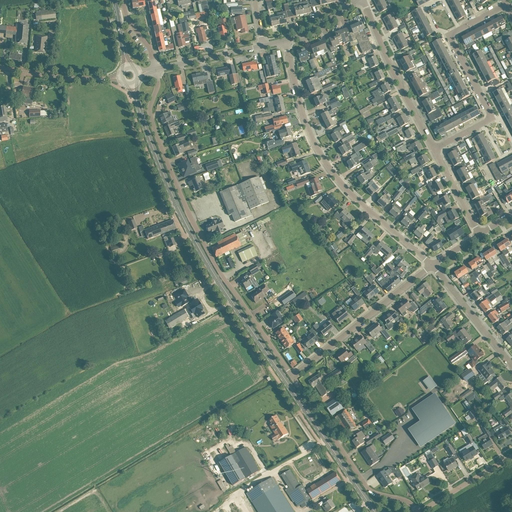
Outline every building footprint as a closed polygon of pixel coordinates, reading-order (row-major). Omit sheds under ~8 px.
[(144,0),(145,6),(148,6),(149,6),(150,11),(157,9),(155,1),(148,3),(147,0),(144,0)] [(178,3),(178,6),(181,6),(182,9),(186,8),(185,5),(184,5),(183,0),(177,0),(178,2),(177,2),(178,4),(178,3)] [(308,1),(301,3),(301,5),(302,7),(302,10),(303,13),(303,15),(307,14),(311,13),(311,12),(310,11),(310,9),(310,8),(309,7),(309,5),(308,1)] [(378,9),(381,13),(388,8),(385,2),(378,6),(379,8),(378,9)] [(301,3),(294,5),(295,9),(294,9),(295,11),(296,16),(303,15),(303,13),(302,10),(302,7),(301,5),(301,3)] [(459,3),(452,7),(454,11),(455,13),(463,10),(459,3)] [(422,12),(420,8),(412,12),(416,18),(423,15),(421,12),(422,12)] [(157,9),(150,11),(151,16),(151,17),(151,19),(158,18),(157,9)] [(32,20),(35,20),(35,21),(56,19),(55,10),(32,12),(32,20)] [(456,16),(458,20),(466,16),(463,10),(455,13),(457,16),(456,16)] [(286,12),(276,14),(277,18),(279,23),(279,25),(287,23),(286,22),(286,19),(291,18),(289,11),(286,11),(286,12)] [(391,15),(384,19),(386,23),(386,22),(388,25),(395,21),(391,15)] [(424,17),(423,15),(416,18),(419,25),(427,21),(425,17),(424,17)] [(235,18),(231,19),(232,25),(236,24),(236,25),(237,31),(241,30),(242,34),(248,32),(248,30),(246,21),(245,16),(235,18)] [(184,18),(179,19),(180,25),(178,26),(179,33),(177,34),(177,36),(177,37),(179,47),(185,46),(185,42),(189,41),(188,36),(188,35),(190,34),(187,17),(184,18)] [(226,17),(218,19),(220,27),(218,27),(220,33),(221,38),(227,37),(226,32),(225,27),(228,26),(226,17)] [(506,25),(502,17),(496,20),(500,28),(506,25)] [(158,18),(151,19),(152,22),(153,27),(160,26),(158,18)] [(275,18),(270,19),(272,27),(279,25),(279,23),(277,18),(275,18)] [(500,28),(496,20),(488,25),(492,32),(494,36),(496,34),(494,31),(500,28)] [(389,27),(388,28),(391,31),(398,27),(395,21),(388,25),(389,27)] [(429,24),(427,21),(419,25),(422,31),(429,27),(428,25),(429,24)] [(353,42),(356,40),(356,39),(366,35),(361,22),(350,27),(351,30),(351,31),(352,31),(352,32),(349,34),(353,42)] [(18,27),(7,26),(6,32),(18,33),(17,43),(26,44),(28,25),(18,24),(18,27)] [(160,26),(153,27),(155,33),(154,33),(155,35),(162,34),(168,32),(170,32),(169,29),(165,30),(165,28),(163,29),(162,25),(160,26)] [(492,32),(488,25),(479,29),(483,37),(492,32)] [(203,28),(195,30),(196,34),(198,33),(199,38),(200,43),(206,41),(205,36),(204,31),(207,30),(206,26),(202,27),(203,28)] [(425,37),(433,33),(431,29),(429,27),(422,31),(425,37)] [(483,37),(479,29),(471,34),(475,41),(476,44),(479,43),(477,40),(483,37)] [(341,31),(334,33),(336,36),(339,43),(342,42),(343,43),(346,42),(346,43),(349,42),(347,35),(346,35),(347,36),(344,37),(341,31)] [(503,33),(504,35),(500,38),(501,40),(509,36),(507,34),(506,31),(503,33)] [(402,33),(394,38),(396,41),(398,44),(405,40),(402,33)] [(162,34),(155,35),(156,38),(157,43),(164,42),(162,34)] [(471,34),(462,38),(468,49),(470,48),(468,44),(475,41),(471,34)] [(336,36),(329,39),(331,46),(329,47),(329,46),(328,46),(330,50),(331,52),(331,53),(334,52),(334,50),(337,49),(335,46),(339,45),(339,43),(336,36)] [(509,36),(501,40),(504,45),(507,44),(508,47),(511,45),(511,37),(510,39),(509,36)] [(37,37),(35,52),(45,53),(47,38),(37,37)] [(367,38),(362,40),(361,37),(359,38),(357,39),(360,48),(370,44),(367,38)] [(440,39),(437,41),(435,39),(429,42),(431,45),(433,44),(436,49),(443,45),(440,39)] [(398,46),(401,50),(408,46),(405,40),(398,44),(399,46),(398,46)] [(323,41),(317,44),(320,51),(323,50),(324,53),(327,52),(325,46),(323,41)] [(166,50),(169,49),(169,47),(165,48),(164,42),(157,43),(158,49),(159,52),(166,50)] [(320,51),(317,44),(311,46),(314,54),(315,57),(318,56),(316,52),(320,51)] [(368,53),(372,51),(370,44),(360,48),(364,57),(369,55),(368,53)] [(446,51),(443,45),(436,49),(439,55),(446,51)] [(304,49),(297,52),(299,57),(300,59),(299,59),(301,63),(309,60),(304,49)] [(277,58),(280,58),(279,50),(272,51),(273,55),(276,55),(277,58)] [(409,53),(401,57),(403,59),(400,61),(403,66),(411,62),(411,63),(413,61),(411,57),(411,56),(416,53),(414,50),(409,53)] [(449,56),(446,51),(439,55),(442,60),(449,56)] [(484,57),(481,51),(473,55),(476,61),(484,57)] [(331,52),(327,53),(331,62),(325,65),(327,69),(330,68),(336,65),(331,53),(331,52)] [(268,66),(268,65),(263,66),(265,78),(277,75),(275,67),(276,67),(273,56),(267,57),(269,65),(268,66)] [(361,59),(364,65),(369,63),(371,68),(378,65),(375,57),(368,60),(367,56),(361,59)] [(452,62),(449,56),(442,60),(444,66),(452,62)] [(487,62),(484,57),(476,61),(479,66),(487,62)] [(316,58),(312,60),(316,68),(318,73),(324,70),(323,68),(320,68),(316,58)] [(253,63),(253,62),(242,65),(243,71),(253,69),(253,70),(257,69),(257,67),(256,62),(253,63)] [(403,66),(406,72),(409,71),(410,73),(418,69),(417,67),(414,68),(411,63),(411,62),(403,66)] [(455,67),(452,62),(444,66),(447,72),(455,67)] [(490,68),(487,62),(479,66),(482,72),(490,68)] [(458,73),(455,67),(447,72),(450,77),(458,73)] [(228,68),(217,70),(218,76),(229,74),(229,72),(231,71),(231,68),(228,68)] [(418,69),(410,73),(412,76),(409,77),(412,83),(419,79),(418,76),(421,75),(420,72),(423,71),(422,68),(418,69)] [(493,73),(490,68),(482,72),(485,77),(493,73)] [(375,86),(380,83),(379,81),(384,78),(381,71),(375,74),(374,72),(370,73),(371,76),(373,79),(376,78),(377,81),(373,83),(368,85),(370,89),(375,86)] [(196,75),(192,76),(193,82),(194,86),(199,85),(198,81),(208,79),(207,73),(203,74),(203,73),(200,74),(200,73),(196,74),(196,75)] [(235,73),(229,75),(231,85),(237,84),(235,73)] [(450,77),(448,78),(451,84),(453,83),(460,79),(461,79),(458,73),(450,77)] [(485,77),(488,83),(489,82),(492,88),(500,84),(498,80),(496,81),(495,79),(496,79),(493,73),(485,77)] [(178,91),(183,90),(180,76),(173,78),(176,88),(178,88),(178,91)] [(310,79),(306,81),(309,88),(310,87),(319,83),(318,80),(318,79),(317,77),(315,77),(310,79)] [(424,88),(419,79),(412,83),(417,92),(419,91),(424,88)] [(461,79),(460,79),(453,83),(456,88),(464,84),(461,79)] [(212,81),(206,82),(209,94),(215,93),(212,83),(212,81)] [(259,90),(262,89),(263,94),(269,93),(270,98),(274,97),(274,94),(280,93),(279,86),(276,87),(276,86),(271,87),(271,88),(269,88),(268,83),(258,85),(259,90)] [(310,87),(309,88),(311,94),(313,93),(316,92),(321,90),(322,89),(321,88),(320,86),(319,83),(310,87)] [(374,99),(371,100),(373,104),(373,103),(376,102),(381,99),(380,96),(384,94),(384,93),(385,94),(386,93),(391,91),(387,84),(385,85),(382,86),(378,88),(378,89),(379,90),(379,91),(376,92),(378,96),(378,97),(374,99)] [(467,90),(464,84),(456,88),(459,94),(466,90),(467,90)] [(417,92),(420,97),(422,96),(424,99),(431,95),(430,92),(427,86),(424,88),(419,91),(417,92)] [(31,97),(32,89),(23,87),(22,96),(25,96),(24,103),(32,105),(33,99),(30,98),(31,97)] [(431,95),(424,99),(425,101),(423,103),(426,108),(433,104),(431,101),(440,97),(439,94),(444,92),(443,89),(431,95)] [(504,95),(503,93),(501,89),(493,93),(496,99),(504,95)] [(467,90),(466,90),(459,94),(462,100),(470,95),(467,90)] [(175,101),(172,94),(166,97),(169,104),(175,101)] [(319,97),(313,99),(317,107),(322,104),(326,102),(325,99),(328,98),(326,94),(319,97)] [(507,100),(504,95),(496,99),(499,104),(507,100)] [(336,96),(332,98),(333,100),(328,103),(330,106),(337,103),(339,102),(336,96)] [(388,100),(388,101),(384,103),(386,106),(387,108),(397,103),(394,97),(388,100)] [(282,98),(271,100),(272,103),(276,103),(276,106),(283,105),(282,98)] [(511,103),(509,99),(507,100),(499,104),(502,110),(510,106),(511,104),(511,103)] [(187,102),(177,106),(179,111),(189,108),(187,102)] [(389,112),(390,115),(394,113),(401,109),(397,103),(387,108),(389,112)] [(426,108),(429,114),(431,113),(434,117),(441,113),(439,109),(437,106),(435,108),(433,104),(426,108)] [(268,108),(269,112),(274,111),(274,114),(285,111),(283,105),(276,106),(268,108)] [(511,111),(511,110),(510,106),(502,110),(505,115),(511,111)] [(476,107),(472,110),(468,112),(471,119),(480,115),(476,107)] [(327,113),(327,112),(321,115),(324,122),(330,119),(329,116),(333,114),(331,111),(327,113)] [(173,119),(172,117),(171,117),(169,112),(166,113),(164,114),(159,116),(163,124),(165,123),(167,126),(175,123),(173,119)] [(471,119),(468,112),(459,116),(463,124),(471,119)] [(272,113),(263,115),(263,114),(255,115),(256,121),(273,118),(272,113)] [(463,124),(459,116),(457,114),(449,118),(454,128),(463,124)] [(379,123),(377,124),(378,126),(386,122),(386,121),(391,119),(389,115),(383,118),(383,117),(378,120),(379,123)] [(391,119),(386,121),(386,122),(388,125),(392,122),(394,125),(398,123),(400,127),(402,126),(403,126),(408,123),(404,116),(402,116),(399,118),(396,120),(396,119),(394,120),(393,118),(391,119)] [(273,120),(274,125),(264,128),(266,133),(282,128),(281,125),(287,123),(286,117),(273,120)] [(447,119),(448,122),(442,125),(446,133),(454,128),(449,118),(447,119)] [(330,119),(324,122),(327,129),(334,126),(333,125),(337,123),(335,120),(332,122),(330,119)] [(179,122),(175,123),(167,126),(164,127),(168,137),(175,134),(175,135),(178,134),(178,133),(177,129),(175,129),(175,128),(180,125),(179,122)] [(0,133),(8,132),(7,124),(0,124),(0,133)] [(435,129),(436,129),(440,136),(441,135),(441,136),(445,135),(444,134),(446,133),(442,125),(439,127),(438,124),(433,126),(435,129)] [(335,133),(331,136),(335,143),(337,142),(340,140),(341,140),(343,138),(343,137),(339,132),(344,129),(342,126),(340,127),(335,130),(337,132),(335,133)] [(492,132),(499,145),(506,141),(499,128),(492,132)] [(275,144),(286,141),(285,138),(291,136),(289,129),(283,131),(276,133),(277,136),(279,136),(284,134),(285,137),(274,140),(267,142),(269,146),(275,144)] [(405,132),(401,134),(401,135),(403,138),(406,136),(408,139),(410,138),(415,136),(411,129),(409,130),(406,131),(405,132)] [(350,132),(343,136),(344,137),(346,141),(346,140),(352,137),(353,136),(350,132)] [(386,132),(380,135),(383,140),(392,135),(390,132),(386,134),(386,133),(386,132)] [(178,141),(186,139),(185,133),(176,136),(178,141)] [(484,138),(482,134),(474,138),(478,144),(485,141),(484,138)] [(179,145),(177,145),(172,147),(176,156),(183,153),(181,149),(190,146),(187,140),(179,144),(179,145)] [(344,145),(339,149),(343,155),(352,150),(349,143),(348,143),(347,141),(346,140),(346,141),(343,143),(344,145)] [(366,141),(353,149),(356,153),(361,150),(369,146),(366,141)] [(405,141),(395,146),(396,150),(400,148),(407,145),(405,141)] [(486,143),(485,141),(478,144),(481,151),(489,146),(487,143),(486,143)] [(407,145),(400,148),(402,151),(407,150),(408,152),(409,151),(413,149),(414,153),(417,152),(421,149),(418,142),(416,143),(413,145),(412,145),(411,142),(407,145)] [(282,149),(284,154),(290,152),(292,157),(299,155),(296,148),(297,148),(296,143),(282,149)] [(227,155),(230,154),(227,146),(220,148),(221,151),(225,149),(227,155)] [(491,150),(489,146),(481,151),(484,157),(491,153),(490,150),(491,150)] [(457,147),(449,151),(451,154),(448,155),(451,161),(461,156),(457,147)] [(488,163),(495,159),(493,155),(491,153),(484,157),(488,163)] [(351,160),(347,162),(351,169),(352,168),(355,167),(356,166),(360,164),(358,161),(358,160),(356,157),(355,154),(350,157),(352,159),(351,160)] [(413,158),(409,160),(411,165),(415,163),(416,165),(419,163),(421,165),(421,166),(424,165),(429,162),(425,155),(424,156),(420,158),(418,159),(418,160),(417,160),(416,157),(413,158)] [(451,161),(454,167),(457,165),(458,168),(466,164),(461,156),(451,161)] [(187,161),(179,164),(182,170),(181,170),(184,177),(200,170),(195,157),(190,159),(192,164),(189,165),(187,161)] [(286,159),(274,163),(275,166),(270,168),(271,169),(288,163),(286,159)] [(357,178),(362,185),(372,177),(368,171),(373,168),(372,166),(375,164),(375,163),(376,162),(374,159),(369,162),(363,167),(367,172),(363,174),(357,178)] [(363,167),(369,162),(367,159),(361,163),(363,167)] [(218,160),(216,161),(216,160),(205,164),(207,170),(218,166),(219,167),(221,166),(218,160)] [(292,171),(293,172),(299,169),(301,175),(310,172),(308,167),(307,168),(306,165),(307,165),(306,161),(303,162),(297,164),(291,166),(288,167),(289,172),(292,171)] [(466,164),(458,168),(460,170),(457,172),(460,177),(467,174),(470,172),(467,167),(471,165),(469,162),(466,164)] [(502,163),(501,162),(497,164),(502,173),(503,175),(510,172),(508,169),(504,162),(502,163)] [(394,177),(398,173),(390,165),(386,168),(394,177)] [(411,173),(407,175),(408,178),(417,173),(420,172),(418,167),(410,171),(411,173)] [(417,173),(419,178),(424,175),(427,181),(436,177),(432,169),(428,171),(426,168),(420,172),(417,173)] [(460,177),(463,183),(466,182),(467,184),(475,181),(473,178),(470,179),(467,174),(460,177)] [(229,215),(229,216),(232,214),(235,222),(240,220),(253,215),(250,209),(269,202),(258,176),(235,186),(219,192),(220,193),(220,192),(230,215),(229,215)] [(297,187),(309,182),(307,178),(295,182),(297,187)] [(188,183),(190,186),(193,185),(196,192),(203,189),(198,179),(188,183)] [(310,182),(312,188),(308,189),(311,196),(314,196),(318,194),(317,192),(322,190),(320,185),(319,185),(317,179),(318,179),(317,179),(313,181),(310,182)] [(369,187),(366,190),(371,196),(372,194),(375,192),(379,189),(372,181),(367,184),(369,187)] [(475,181),(467,184),(469,187),(466,189),(469,194),(476,190),(473,184),(476,183),(475,181)] [(429,184),(427,185),(431,192),(432,195),(436,193),(438,193),(439,192),(443,190),(439,183),(438,183),(435,185),(433,182),(432,182),(429,184)] [(398,191),(392,199),(395,202),(396,201),(396,200),(401,194),(407,187),(405,184),(405,183),(402,186),(398,191)] [(469,194),(472,200),(475,199),(476,201),(486,196),(483,191),(481,192),(480,189),(476,191),(476,190),(469,194)] [(381,198),(377,202),(384,208),(385,206),(387,204),(388,203),(391,200),(388,197),(387,196),(385,194),(382,197),(381,198)] [(316,204),(322,198),(319,195),(314,201),(316,204)] [(326,203),(323,205),(328,211),(331,208),(334,206),(337,203),(330,195),(329,196),(326,198),(324,200),(326,203)] [(435,198),(434,198),(437,205),(442,203),(443,206),(444,207),(446,206),(450,203),(446,196),(445,197),(442,199),(440,195),(439,195),(439,196),(436,197),(435,198)] [(407,204),(402,210),(405,212),(407,211),(411,207),(418,198),(415,196),(408,205),(407,204)] [(486,196),(476,201),(478,204),(475,205),(478,211),(485,207),(483,204),(489,201),(487,196),(486,196)] [(392,209),(389,213),(395,218),(397,216),(399,214),(400,212),(401,211),(401,209),(399,207),(395,204),(397,201),(396,201),(395,202),(393,204),(390,207),(392,209)] [(433,217),(436,215),(431,205),(428,207),(433,217)] [(484,216),(485,218),(493,214),(491,211),(488,213),(485,207),(478,211),(481,217),(484,216)] [(341,218),(343,220),(344,221),(342,223),(342,226),(345,228),(348,228),(351,225),(349,223),(350,222),(351,221),(353,218),(344,210),(341,214),(338,211),(335,215),(334,215),(340,220),(341,218)] [(416,218),(421,222),(427,213),(423,210),(416,218)] [(437,215),(435,216),(437,221),(444,218),(445,218),(445,219),(446,220),(447,220),(447,221),(448,221),(449,221),(450,220),(451,220),(452,221),(458,218),(459,217),(457,214),(457,213),(456,213),(455,213),(455,212),(454,210),(453,210),(448,213),(448,214),(447,214),(445,211),(443,212),(441,213),(437,215)] [(405,217),(401,222),(407,227),(408,226),(411,222),(414,219),(412,217),(413,217),(409,213),(407,211),(405,212),(403,215),(405,217)] [(131,231),(133,230),(137,228),(134,220),(128,222),(131,231)] [(151,228),(145,230),(145,231),(147,235),(147,236),(148,239),(154,237),(161,235),(161,234),(171,231),(176,229),(173,220),(171,220),(168,222),(158,225),(151,228)] [(217,222),(216,221),(212,223),(212,224),(206,226),(209,234),(215,231),(217,235),(223,233),(222,228),(224,228),(221,221),(217,222)] [(318,223),(313,226),(317,231),(318,230),(319,233),(323,230),(318,223)] [(421,225),(414,233),(420,238),(424,233),(421,230),(424,227),(421,225)] [(430,234),(435,228),(431,225),(426,230),(430,234)] [(455,229),(452,231),(451,229),(446,232),(452,241),(463,233),(462,232),(460,230),(461,230),(459,226),(455,229)] [(361,239),(366,243),(368,241),(369,242),(374,236),(373,237),(369,233),(370,232),(364,228),(359,234),(363,237),(361,239)] [(352,233),(347,238),(346,237),(344,240),(349,244),(355,236),(352,233)] [(219,245),(212,249),(216,257),(235,248),(235,249),(241,246),(235,234),(217,243),(219,245)] [(435,251),(438,249),(438,248),(442,246),(439,241),(438,240),(435,243),(432,239),(434,237),(430,234),(424,242),(429,247),(431,245),(435,251)] [(167,236),(163,237),(163,238),(164,241),(167,240),(169,245),(170,246),(170,247),(176,245),(173,238),(171,239),(170,236),(167,237),(167,236)] [(507,239),(502,242),(503,243),(509,253),(511,251),(511,247),(511,248),(511,246),(511,245),(510,243),(507,239)] [(376,248),(373,251),(377,254),(380,251),(386,256),(383,259),(385,261),(390,257),(393,253),(391,252),(391,251),(385,246),(381,243),(381,242),(378,246),(376,248)] [(502,242),(497,246),(498,247),(500,250),(501,252),(502,252),(503,253),(500,255),(506,264),(508,267),(510,270),(510,271),(511,269),(511,266),(505,256),(509,253),(503,243),(502,242)] [(111,251),(121,248),(120,243),(110,246),(111,251)] [(242,262),(257,255),(252,244),(237,251),(242,262)] [(335,258),(338,255),(335,250),(337,248),(334,244),(328,248),(331,252),(335,258)] [(493,248),(488,252),(488,253),(489,254),(492,258),(493,260),(494,262),(499,259),(503,266),(505,269),(508,267),(506,264),(500,255),(497,257),(496,255),(497,254),(496,253),(493,248)] [(370,249),(363,257),(366,260),(367,261),(369,258),(368,258),(373,252),(370,249)] [(488,252),(483,255),(484,256),(486,259),(487,261),(489,262),(486,264),(492,274),(493,275),(495,273),(494,271),(490,265),(494,262),(493,260),(492,258),(489,254),(488,253),(488,252)] [(385,261),(382,264),(383,265),(390,273),(393,270),(394,269),(389,263),(395,258),(392,255),(390,257),(385,261)] [(224,260),(225,262),(226,262),(228,269),(234,267),(231,257),(224,260)] [(479,257),(474,261),(474,262),(479,270),(481,272),(485,270),(490,278),(493,276),(493,275),(492,274),(486,264),(483,266),(482,264),(483,264),(481,262),(479,257)] [(406,272),(404,271),(409,266),(403,260),(398,266),(394,270),(402,277),(406,272)] [(474,261),(469,264),(469,265),(471,268),(473,270),(474,269),(475,271),(472,273),(475,278),(478,277),(479,276),(478,275),(482,273),(481,272),(479,270),(474,262),(474,261)] [(258,268),(262,266),(259,262),(248,269),(250,273),(258,269),(258,268)] [(376,270),(375,270),(378,273),(382,270),(382,269),(384,267),(383,265),(382,264),(376,270)] [(464,267),(459,270),(460,271),(463,277),(466,281),(469,279),(472,283),(474,284),(477,282),(475,278),(472,273),(469,275),(468,273),(467,271),(464,267)] [(384,278),(384,279),(388,283),(389,282),(392,285),(394,287),(400,282),(398,280),(397,278),(395,276),(395,277),(394,275),(396,273),(393,270),(390,273),(389,274),(391,276),(389,277),(388,276),(385,279),(384,278)] [(459,270),(454,273),(458,279),(459,278),(464,285),(465,288),(466,287),(467,289),(471,287),(469,285),(466,281),(463,277),(460,271),(459,270)] [(243,281),(241,282),(246,289),(247,287),(250,286),(253,284),(250,279),(252,278),(249,273),(248,274),(245,276),(241,278),(242,279),(243,281)] [(381,276),(376,280),(378,283),(379,284),(382,288),(384,287),(388,292),(394,287),(392,285),(389,282),(388,283),(384,279),(381,276)] [(186,277),(182,279),(174,282),(176,287),(188,282),(186,277)] [(425,284),(417,290),(421,294),(422,293),(424,291),(428,296),(428,297),(429,296),(433,293),(429,287),(430,287),(427,283),(425,284)] [(185,295),(182,297),(184,301),(187,300),(188,301),(194,298),(191,293),(194,292),(190,285),(182,289),(185,295)] [(259,291),(251,296),(256,303),(265,297),(263,294),(269,290),(265,285),(258,290),(259,291)] [(372,286),(364,293),(366,296),(369,300),(369,299),(368,299),(373,296),(373,295),(374,294),(375,295),(378,292),(375,288),(373,286),(372,286)] [(477,291),(471,295),(476,301),(484,295),(480,289),(477,291)] [(291,291),(280,299),(284,305),(296,297),(291,291)] [(306,302),(310,300),(304,291),(291,300),(295,306),(304,300),(306,302)] [(486,300),(480,305),(486,313),(487,312),(489,310),(491,309),(493,307),(493,305),(491,302),(496,298),(493,294),(492,295),(485,299),(486,300)] [(197,304),(195,305),(197,310),(201,308),(204,313),(205,314),(210,312),(209,311),(210,311),(207,306),(209,305),(205,296),(198,299),(200,302),(197,303),(197,304)] [(350,298),(345,302),(347,305),(349,304),(351,306),(354,310),(359,307),(364,303),(361,300),(359,297),(358,296),(358,297),(352,301),(350,298)] [(430,309),(433,306),(439,314),(443,311),(447,308),(443,303),(442,304),(439,299),(435,302),(428,307),(426,304),(420,309),(421,316),(430,309)] [(397,307),(397,308),(400,311),(402,314),(404,316),(407,313),(405,311),(408,309),(411,307),(414,311),(418,308),(416,306),(413,302),(413,303),(410,305),(410,304),(406,300),(403,302),(403,303),(397,308),(397,307)] [(499,306),(500,309),(496,312),(495,311),(488,316),(492,321),(491,322),(492,324),(493,324),(494,323),(494,324),(499,319),(497,316),(502,312),(510,308),(507,302),(505,303),(499,306)] [(191,316),(188,312),(187,309),(165,321),(169,329),(191,316)] [(335,312),(332,314),(334,317),(336,320),(339,324),(339,323),(344,318),(345,319),(348,316),(347,314),(345,312),(343,310),(337,314),(335,312)] [(272,319),(271,319),(268,321),(273,328),(282,322),(279,319),(282,317),(277,311),(276,312),(271,315),(273,318),(272,319)] [(386,316),(383,318),(384,319),(386,322),(387,324),(385,325),(389,330),(389,331),(393,328),(392,327),(394,325),(392,322),(396,319),(397,318),(398,318),(394,313),(392,311),(387,316),(386,316)] [(296,324),(302,319),(298,313),(292,318),(296,324)] [(446,317),(446,316),(441,320),(448,329),(453,326),(449,320),(454,317),(451,313),(446,317)] [(504,322),(497,328),(503,335),(508,331),(506,328),(508,326),(507,326),(511,323),(511,321),(511,315),(508,319),(504,322)] [(399,321),(398,322),(403,327),(407,324),(402,318),(399,321)] [(333,328),(330,325),(328,322),(318,329),(323,336),(328,332),(328,331),(332,328),(333,329),(333,328)] [(374,327),(368,332),(369,332),(371,335),(373,337),(380,331),(382,330),(380,327),(377,323),(373,326),(374,327)] [(428,333),(435,328),(431,323),(424,329),(428,333)] [(280,330),(276,333),(280,340),(286,349),(290,346),(294,343),(290,336),(287,333),(286,334),(283,328),(280,330)] [(457,335),(455,336),(456,337),(461,343),(463,342),(465,344),(468,342),(472,339),(468,335),(467,335),(463,330),(464,330),(464,329),(460,332),(457,335)] [(386,331),(382,334),(387,339),(391,336),(386,331)] [(448,343),(455,338),(451,333),(445,338),(448,343)] [(303,342),(301,344),(305,349),(307,347),(308,348),(311,346),(311,345),(313,343),(314,344),(317,341),(316,340),(314,337),(312,335),(312,334),(311,334),(302,341),(303,342)] [(352,343),(353,345),(355,347),(357,350),(364,344),(366,342),(364,340),(361,336),(358,339),(352,344),(352,343)] [(370,343),(366,346),(371,352),(375,349),(370,343)] [(300,353),(303,351),(297,344),(294,346),(300,353)] [(468,351),(467,352),(473,358),(472,359),(473,360),(473,361),(472,360),(468,363),(469,364),(472,368),(476,365),(480,362),(478,360),(480,359),(479,357),(481,355),(482,355),(482,354),(483,354),(484,354),(481,350),(480,350),(481,350),(480,351),(475,346),(472,348),(468,351)] [(452,364),(460,358),(468,353),(464,348),(449,360),(452,364)] [(347,353),(344,349),(336,356),(341,362),(347,357),(348,359),(353,355),(350,351),(347,353)] [(482,374),(479,377),(485,384),(487,382),(488,382),(486,380),(490,376),(494,373),(490,368),(493,366),(490,362),(489,362),(486,365),(479,370),(482,374)] [(309,381),(313,388),(315,387),(322,397),(332,391),(328,384),(342,375),(338,369),(324,379),(321,373),(309,381)] [(475,375),(471,369),(462,376),(466,382),(475,375)] [(490,385),(488,387),(491,391),(495,388),(498,386),(501,391),(504,389),(504,388),(505,388),(508,386),(505,382),(504,383),(500,377),(499,378),(496,380),(494,382),(493,383),(490,385)] [(430,378),(425,381),(432,390),(437,386),(430,378)] [(473,392),(471,389),(461,396),(463,399),(465,398),(473,392)] [(482,401),(475,391),(473,392),(465,398),(468,402),(475,397),(479,403),(482,401)] [(495,401),(501,397),(498,393),(492,396),(495,401)] [(509,403),(507,404),(510,408),(511,407),(511,406),(511,394),(510,395),(509,393),(504,396),(504,395),(499,399),(501,401),(502,401),(503,401),(506,399),(509,403)] [(421,446),(455,424),(435,394),(414,409),(422,421),(410,429),(411,430),(422,446),(421,446)] [(337,398),(329,403),(325,406),(332,416),(344,408),(337,398)] [(466,401),(463,404),(468,411),(471,408),(466,401)] [(401,408),(398,410),(398,411),(400,413),(397,414),(399,418),(405,414),(404,412),(404,411),(403,410),(402,410),(401,408)] [(505,417),(511,413),(509,408),(502,413),(505,417)] [(335,418),(340,424),(340,423),(347,432),(355,426),(351,419),(352,419),(351,418),(353,417),(351,414),(349,415),(345,410),(335,418)] [(473,410),(469,414),(473,420),(478,417),(473,410)] [(276,416),(269,420),(271,424),(274,428),(272,429),(275,435),(272,437),(275,441),(278,439),(279,440),(288,434),(282,424),(281,424),(276,416)] [(285,424),(299,447),(309,441),(295,418),(285,424)] [(365,429),(372,424),(368,418),(361,423),(365,429)] [(495,433),(491,436),(492,438),(497,435),(499,437),(498,438),(499,439),(500,440),(504,438),(504,437),(510,434),(511,434),(508,430),(506,427),(506,426),(505,427),(504,426),(503,426),(502,425),(493,430),(495,433)] [(465,428),(461,431),(464,436),(464,437),(468,445),(469,445),(471,444),(474,442),(469,433),(468,434),(465,428)] [(358,437),(352,441),(357,448),(365,442),(363,439),(366,438),(362,431),(356,435),(358,437)] [(366,442),(368,445),(380,437),(378,433),(366,442)] [(390,433),(384,437),(381,439),(385,445),(394,438),(390,433)] [(483,436),(478,439),(480,443),(482,445),(485,449),(493,445),(490,440),(489,438),(488,437),(487,435),(484,437),(483,436)] [(373,445),(366,450),(361,453),(371,466),(380,461),(374,452),(377,450),(373,445)] [(450,456),(455,453),(450,445),(445,448),(450,456)] [(246,447),(219,463),(233,486),(260,471),(246,447)] [(462,454),(463,457),(466,461),(477,454),(475,450),(473,447),(462,454)] [(431,452),(425,455),(429,461),(434,458),(431,452)] [(432,469),(438,465),(434,458),(429,461),(428,461),(432,469)] [(457,466),(455,462),(453,459),(444,464),(449,471),(457,466)] [(399,469),(387,468),(391,474),(396,474),(398,479),(403,476),(399,469)] [(311,499),(306,491),(302,485),(301,486),(301,485),(300,486),(290,470),(281,475),(289,487),(285,490),(293,503),(294,502),(297,507),(300,505),(302,508),(310,503),(308,501),(311,499)] [(393,483),(385,471),(377,476),(385,488),(393,483)] [(335,472),(306,491),(311,499),(312,498),(313,500),(342,482),(335,472)] [(418,489),(426,485),(430,483),(426,476),(421,479),(417,472),(414,474),(416,476),(411,479),(414,483),(418,490),(418,489)] [(247,493),(258,511),(294,511),(273,477),(247,493)] [(323,504),(321,506),(325,511),(327,511),(329,511),(335,507),(330,500),(328,502),(325,498),(321,501),(323,504)]
